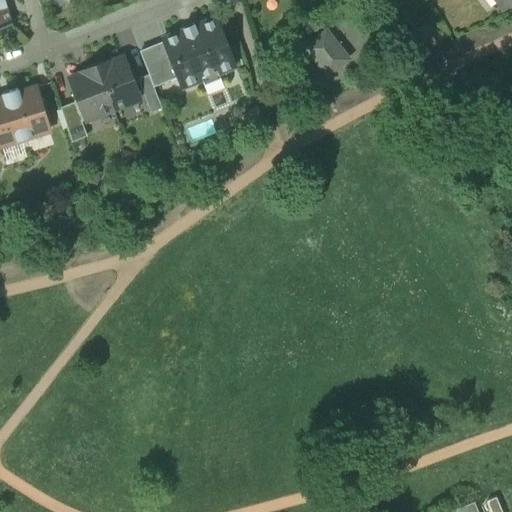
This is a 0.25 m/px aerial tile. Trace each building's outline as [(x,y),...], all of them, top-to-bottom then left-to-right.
[(0,0),(0,28),(12,24),(4,0),(0,0)] [(511,0),(495,0),(503,10),(511,1),(511,0)] [(177,76),(181,87),(202,79),(199,72),(215,65),(218,73),(236,66),(217,17),(162,39),(164,42),(177,76)] [(307,47),(328,75),(348,59),(327,32),(307,47)] [(140,52),(149,74),(153,85),(177,76),(164,42),(140,52)] [(103,62),(95,65),(113,109),(127,103),(126,100),(139,95),(124,57),(105,65),(103,62)] [(85,120),(113,109),(95,65),(81,71),(82,74),(69,79),(77,101),(85,120)] [(199,72),(202,79),(218,73),(215,65),(199,72)] [(162,108),(153,85),(149,74),(138,79),(151,112),(162,108)] [(0,146),(49,131),(36,87),(19,92),(17,88),(9,91),(10,95),(0,97),(0,146)] [(61,107),(72,141),(87,135),(82,121),(85,120),(77,101),(61,107)] [(456,510),(456,511),(478,511),(474,502),(458,509),(456,510)]
